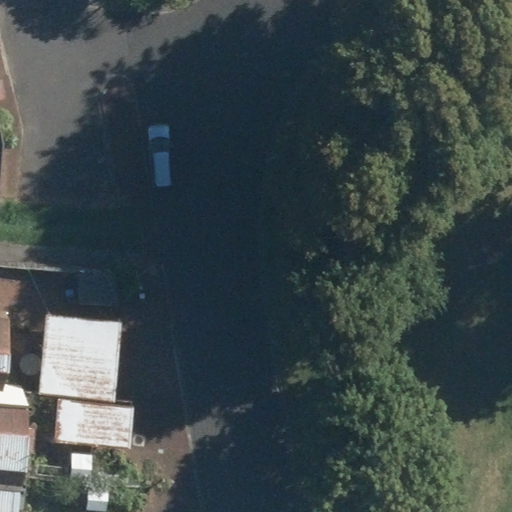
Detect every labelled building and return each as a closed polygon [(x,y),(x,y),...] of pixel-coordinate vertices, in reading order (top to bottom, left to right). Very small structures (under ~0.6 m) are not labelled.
[(0,187),(5,188),(14,110),(0,108),(0,187)] [(127,252),(82,253),(82,294),(127,293),(127,252)] [(26,283),(0,281),(0,339),(23,341),(26,283)] [(132,305),(55,303),(53,381),(129,383),(132,305)] [(49,375),(0,371),(0,415),(47,419),(49,375)] [(144,391),(65,384),(62,425),(141,432),(144,391)] [(39,452),(0,449),(0,502),(35,505),(39,452)] [(162,511),(163,507),(85,503),(84,511),(162,511)]
